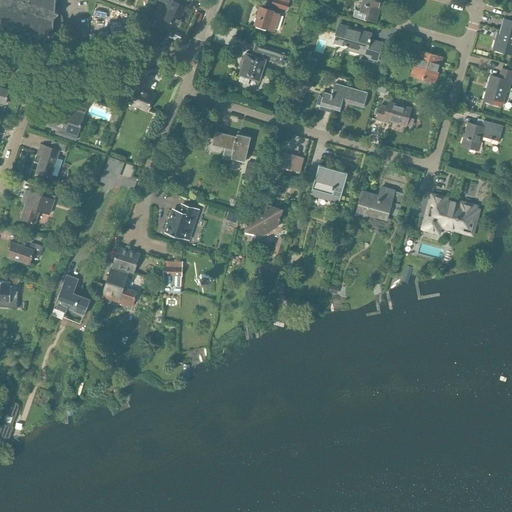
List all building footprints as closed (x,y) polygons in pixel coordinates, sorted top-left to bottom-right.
[(54,0),(0,0),(0,24),(38,38),(43,39),(48,40),(53,41),(53,18),(55,19),(57,17),(60,14),(54,12),(54,0)] [(179,25),(181,19),(179,18),(185,6),(172,0),(158,0),(166,4),(161,15),(165,17),(164,19),(176,25),(177,24),(179,25)] [(272,0),(271,5),(284,10),(287,2),(281,0),(272,0)] [(362,0),(359,12),(366,14),(365,18),(376,22),(381,0),(362,0)] [(273,31),(274,25),(278,14),(272,12),(273,11),(260,7),(259,10),(256,15),(257,15),(254,25),(255,25),(255,27),(255,28),(264,31),(266,30),(266,29),(273,31)] [(147,17),(144,23),(151,27),(154,21),(147,17)] [(511,20),(504,18),(497,40),(495,39),(492,49),(511,54),(511,20)] [(377,61),(382,43),(369,39),(371,33),(339,24),(334,42),(350,47),(349,50),(364,54),(363,58),(377,61)] [(169,29),(166,36),(181,43),(184,36),(169,29)] [(284,65),(288,52),(255,42),(252,51),(255,52),(254,55),(246,53),(244,60),(241,59),(239,65),(242,66),(239,75),(241,75),(239,81),(248,84),(250,78),(259,81),(266,59),(267,56),(275,58),(274,62),(284,65)] [(441,65),(443,57),(425,52),(417,50),(415,58),(417,58),(415,66),(412,65),(410,76),(418,78),(436,83),(439,72),(437,72),(438,64),(441,65)] [(508,91),(511,76),(511,71),(501,69),(499,78),(490,76),(483,101),(502,106),(506,91),(508,91)] [(138,106),(138,108),(146,111),(152,97),(141,94),(142,92),(141,92),(144,82),(137,79),(133,90),(132,90),(130,96),(133,97),(131,103),(132,103),(138,106)] [(323,96),(321,105),(331,108),(340,111),(342,105),(342,102),(347,103),(364,108),(368,92),(335,83),(332,94),(325,92),(323,96)] [(0,86),(0,102),(5,104),(10,90),(0,86)] [(392,94),(390,100),(399,102),(401,97),(392,94)] [(52,110),(47,125),(57,129),(56,133),(76,140),(89,103),(90,98),(78,95),(76,99),(71,116),(52,110)] [(381,104),(377,119),(384,121),(385,119),(391,121),(406,126),(409,118),(411,108),(388,101),(386,106),(381,104)] [(503,126),(477,118),(475,125),(467,122),(461,145),(479,151),(483,137),(498,142),(503,126)] [(213,138),(212,144),(224,147),(222,156),(231,157),(231,158),(245,162),(251,137),(237,134),(236,136),(215,131),(213,138)] [(58,177),(64,160),(58,158),(60,151),(41,144),(38,152),(42,153),(36,172),(51,178),(52,175),(58,177)] [(299,174),(304,158),(283,152),(279,168),(299,174)] [(137,155),(134,163),(139,165),(140,166),(143,158),(142,157),(137,155)] [(110,157),(104,172),(118,178),(124,163),(110,157)] [(251,176),(254,162),(248,161),(244,175),(251,176)] [(312,189),(310,196),(318,198),(319,195),(339,201),(347,173),(319,164),(314,181),(312,189)] [(363,191),(357,212),(375,217),(377,217),(386,220),(388,214),(390,207),(392,199),(395,191),(395,190),(381,187),(379,195),(363,191)] [(77,188),(75,194),(81,197),(83,190),(77,188)] [(44,196),(25,190),(23,196),(27,198),(21,217),(36,223),(40,211),(50,215),(55,199),(56,195),(45,192),(44,196)] [(431,193),(421,230),(439,235),(441,228),(472,236),(480,206),(460,200),(459,203),(446,200),(446,197),(431,193)] [(82,213),(86,201),(78,198),(74,210),(82,213)] [(174,208),(168,228),(183,234),(187,223),(201,228),(206,212),(184,205),(182,211),(174,208)] [(277,227),(281,210),(264,205),(262,211),(256,209),(255,215),(250,213),(245,230),(262,235),(264,230),(269,231),(271,226),(277,227)] [(228,212),(225,219),(236,223),(238,216),(228,212)] [(277,241),(274,252),(281,253),(283,243),(277,241)] [(30,248),(12,243),(7,257),(30,264),(34,253),(40,255),(43,247),(32,243),(30,248)] [(134,274),(140,253),(118,246),(112,266),(111,269),(102,293),(119,299),(118,303),(132,307),(133,303),(137,291),(124,287),(128,275),(128,274),(128,272),(134,274)] [(182,277),(182,266),(182,262),(163,260),(162,276),(163,276),(163,286),(173,286),(181,286),(181,277),(182,277)] [(406,266),(402,281),(408,283),(412,268),(406,266)] [(55,304),(54,308),(65,312),(67,308),(84,315),(90,300),(77,295),(73,293),(78,279),(67,274),(61,289),(59,295),(55,304)] [(206,287),(207,287),(209,286),(210,285),(211,284),(211,282),(211,281),(211,279),(211,278),(210,277),(209,276),(208,275),(206,274),(205,274),(203,274),(202,275),(200,276),(199,277),(198,278),(198,280),(198,282),(198,283),(199,285),(201,286),(202,287),(204,287),(206,287)] [(0,306),(9,307),(9,302),(10,298),(16,299),(17,290),(17,286),(11,286),(9,286),(10,282),(0,280),(0,306)] [(329,289),(328,292),(331,292),(337,294),(339,288),(339,287),(330,285),(329,289)] [(260,293),(257,299),(263,302),(266,297),(260,293)] [(2,422),(0,425),(0,437),(8,440),(12,431),(14,426),(12,425),(2,422)]
